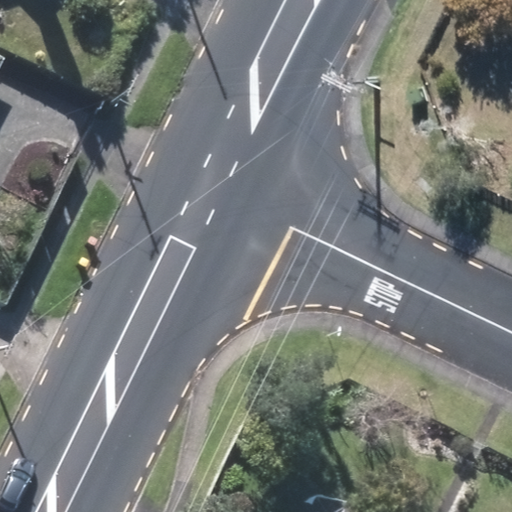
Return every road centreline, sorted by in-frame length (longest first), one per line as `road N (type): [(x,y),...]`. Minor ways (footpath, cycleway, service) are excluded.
road 1 (secondary): [(55,511),(213,190)]
road 2 (residential): [(511,326),(213,190)]
road 3 (secondary): [(213,190),(304,0)]
